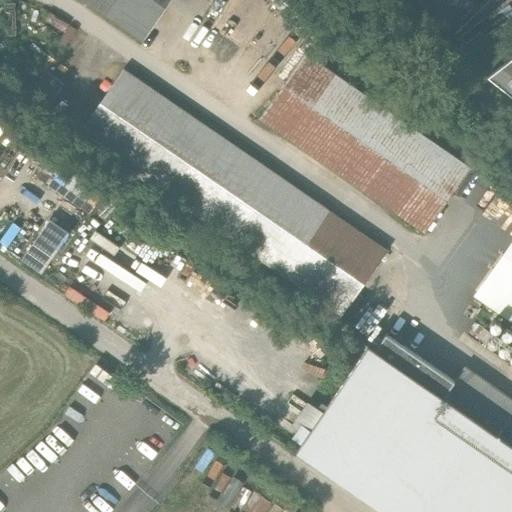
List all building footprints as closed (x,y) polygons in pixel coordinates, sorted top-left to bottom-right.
[(172,0),(78,0),(142,43),(172,0)] [(469,169),(304,56),(259,122),(424,235),(469,169)] [(511,56),(487,77),(511,96),(511,56)] [(386,253),(122,72),(76,138),(341,319),(386,253)] [(511,321),(511,243),(475,296),(511,321)] [(373,354),(367,349),(296,453),(382,511),(511,511),(511,448),(442,400),(453,385),(386,337),(373,354)] [(511,400),(465,368),(453,385),(442,400),(511,448),(511,400)] [(310,403),(289,434),(300,441),(320,409),(310,403)]
